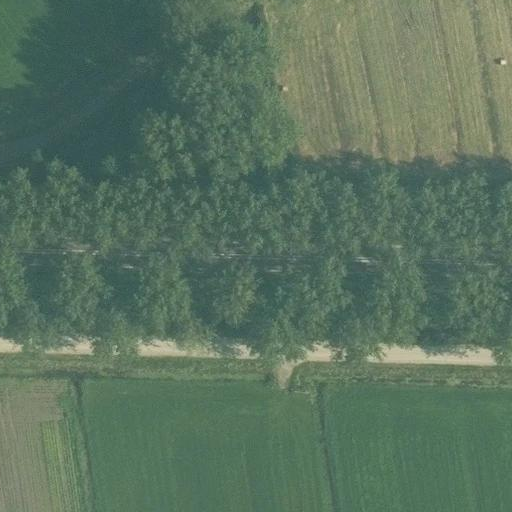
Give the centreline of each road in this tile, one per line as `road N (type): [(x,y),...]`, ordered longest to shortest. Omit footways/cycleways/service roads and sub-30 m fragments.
road 1 (primary): [(511,267),(0,256)]
road 2 (unclassified): [(0,344),(511,355)]
road 3 (unclassified): [(0,164),(39,160),(244,0)]
